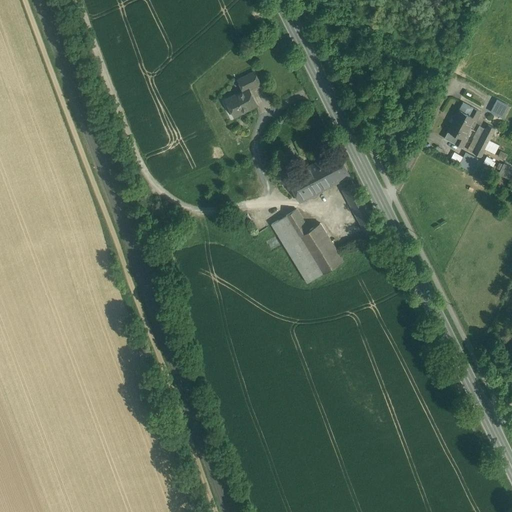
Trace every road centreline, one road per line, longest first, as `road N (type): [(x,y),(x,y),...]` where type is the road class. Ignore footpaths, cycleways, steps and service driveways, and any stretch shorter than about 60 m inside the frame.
road 1 (track): [(24,0),(214,511)]
road 2 (primary): [(283,0),(511,462)]
road 3 (track): [(76,0),(133,152),(165,196),(227,214),(282,196)]
road 4 (track): [(345,212),(289,202),(267,184),(258,154),(260,124),(327,88)]
